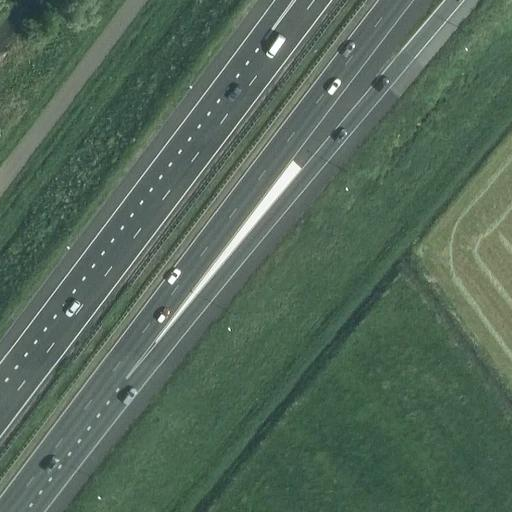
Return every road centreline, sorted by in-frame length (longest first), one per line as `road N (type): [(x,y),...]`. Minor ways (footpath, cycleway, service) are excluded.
road 1 (motorway): [(109,378),(275,211),(451,0)]
road 2 (motorway): [(109,378),(402,0)]
road 3 (motorway): [(259,57),(0,402)]
road 4 (unclassified): [(0,180),(135,0)]
road 5 (motorway): [(7,511),(109,378)]
